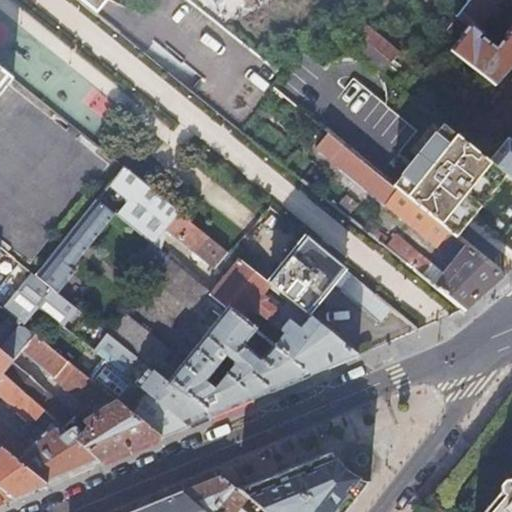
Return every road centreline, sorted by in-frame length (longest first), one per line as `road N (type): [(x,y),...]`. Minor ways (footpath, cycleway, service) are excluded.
road 1 (tertiary): [(69,511),(368,385),(495,342)]
road 2 (residential): [(384,511),(446,433),(495,342)]
